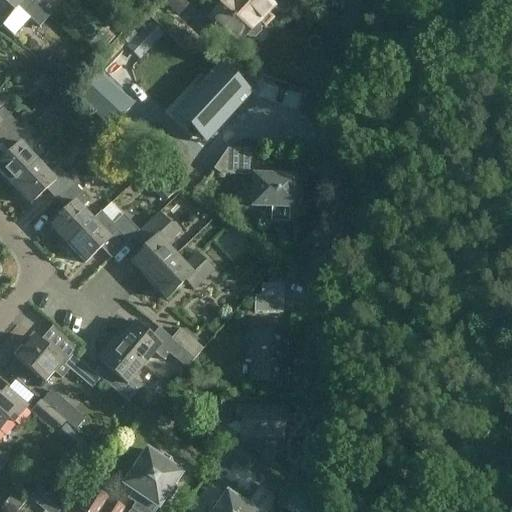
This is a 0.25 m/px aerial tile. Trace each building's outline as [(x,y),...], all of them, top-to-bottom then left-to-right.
[(36,3),(32,0),(0,0),(0,26),(17,9),(24,15),(26,13),(36,3)] [(145,2),(141,0),(121,0),(119,5),(137,16),(145,2)] [(173,11),(183,0),(166,0),(164,3),(173,11)] [(259,23),(267,14),(273,7),(269,3),(265,0),(226,0),(209,19),(238,46),(246,37),(248,38),(254,39),(260,33),(259,27),(257,25),(259,23)] [(51,17),(37,4),(36,3),(26,13),(41,27),(51,17)] [(127,48),(139,59),(163,33),(152,22),(127,48)] [(24,28),(6,45),(14,54),(32,36),(24,28)] [(173,41),(140,76),(163,97),(170,88),(165,83),(190,56),(173,41)] [(246,96),(217,66),(170,113),(199,142),(246,96)] [(133,108),(98,74),(72,99),(108,132),(133,108)] [(0,142),(1,144),(19,127),(16,124),(14,122),(2,110),(0,112),(0,142)] [(24,113),(14,122),(16,124),(19,127),(23,123),(29,117),(24,113)] [(169,173),(177,164),(189,148),(147,117),(136,131),(128,142),(169,173)] [(0,163),(0,174),(12,187),(12,188),(13,187),(38,164),(37,163),(28,153),(36,145),(31,140),(29,138),(19,127),(1,144),(10,154),(0,163)] [(222,150),(212,173),(221,176),(249,177),(250,151),(222,150)] [(13,187),(12,188),(30,206),(46,191),(55,201),(56,202),(73,185),(65,176),(57,168),(49,176),(38,164),(13,187)] [(72,170),(65,176),(73,185),(80,179),(72,170)] [(142,181),(147,186),(152,186),(157,182),(150,174),(142,181)] [(253,177),(252,208),(271,208),(270,223),(289,224),(290,209),(294,209),(294,203),(298,203),(299,185),(295,185),(295,179),(253,177)] [(65,212),(49,227),(63,241),(67,246),(73,241),(86,228),(93,222),(92,221),(81,209),(89,201),(78,189),(73,185),(56,202),(65,212)] [(145,249),(130,263),(148,282),(175,257),(174,257),(165,247),(172,241),(178,235),(172,229),(165,222),(158,214),(138,233),(134,237),(145,249)] [(73,241),(67,246),(85,264),(101,249),(110,259),(128,243),(134,237),(138,233),(123,216),(122,217),(112,227),(100,215),(93,222),(86,228),(73,241)] [(175,257),(148,282),(166,300),(184,283),(193,292),(214,273),(205,264),(196,254),(183,266),(175,257)] [(281,313),(282,298),(260,297),(255,297),(255,312),(281,313)] [(117,343),(144,366),(154,354),(163,361),(168,355),(175,360),(183,350),(171,340),(158,329),(150,339),(129,321),(114,340),(118,343),(117,343)] [(179,330),(171,340),(183,350),(194,360),(203,350),(179,330)] [(253,333),(251,382),(284,383),(286,334),(253,333)] [(33,338),(15,359),(44,384),(55,371),(62,376),(70,367),(93,387),(100,379),(72,355),(63,365),(61,363),(62,363),(33,338)] [(144,366),(117,343),(100,364),(117,378),(109,387),(127,403),(141,387),(133,380),(144,366)] [(13,424),(26,407),(6,390),(0,396),(0,428),(8,420),(13,424)] [(60,418),(47,407),(39,400),(31,410),(56,431),(64,422),(60,418)] [(145,417),(151,409),(143,403),(137,411),(145,417)] [(237,408),(237,421),(242,421),(241,438),(265,439),(265,453),(282,454),(283,427),(286,427),(288,425),(288,415),(286,413),(283,413),(283,410),(237,408)] [(84,420),(75,412),(65,423),(74,431),(84,420)] [(209,418),(204,426),(232,445),(238,435),(218,421),(217,423),(209,418)] [(85,442),(65,426),(55,438),(75,455),(85,442)] [(135,505),(130,511),(156,511),(169,494),(172,496),(178,487),(177,482),(182,474),(170,466),(169,460),(159,454),(157,457),(147,451),(124,486),(133,492),(128,499),(135,505)] [(87,511),(98,511),(109,497),(91,485),(78,506),(87,511)] [(38,489),(32,496),(38,502),(42,497),(46,501),(45,503),(49,507),(54,502),(38,489)] [(254,511),(227,494),(221,503),(218,501),(212,511),(211,511),(254,511)] [(109,497),(98,511),(124,511),(127,509),(109,497)]
